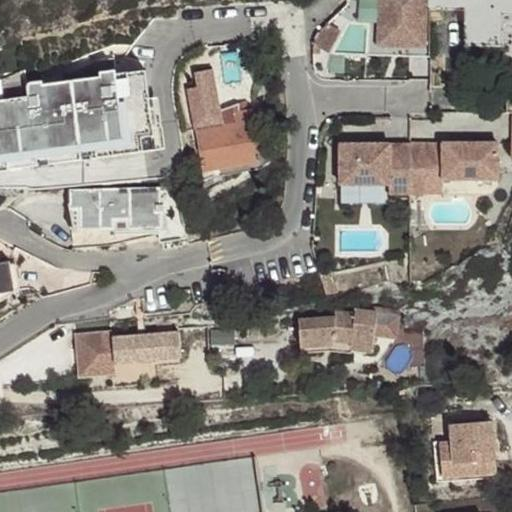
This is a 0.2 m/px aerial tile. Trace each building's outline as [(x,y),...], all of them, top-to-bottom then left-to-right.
[(425,46),(426,0),(379,0),(378,45),(425,46)] [(511,15),(511,0),(428,0),(429,20),(442,20),(442,11),(466,11),(466,46),(503,47),(503,22),(498,21),(498,15),(511,15)] [(429,47),(425,46),(378,45),(365,45),(365,55),(429,56),(429,47)] [(155,136),(145,72),(116,76),(116,71),(100,73),(101,78),(44,86),(44,83),(35,84),(33,84),(32,84),(31,85),(30,87),(29,88),(29,89),(28,93),(31,108),(18,110),(18,115),(0,117),(0,173),(128,155),(126,141),(155,136)] [(257,161),(252,137),(259,136),(255,108),(252,108),(252,105),(248,105),(247,101),(232,107),(235,122),(216,126),(214,111),(192,115),(203,171),(257,161)] [(157,151),(155,136),(126,141),(128,155),(157,151)] [(498,178),(498,142),(410,143),(411,194),(428,193),(427,170),(443,170),(443,178),(498,178)] [(411,194),(410,143),(340,143),(341,184),(390,184),(391,194),(411,194)] [(443,178),(443,170),(427,170),(428,193),(443,193),(443,178)] [(70,192),(72,232),(112,230),(162,227),(162,223),(183,222),(176,186),(70,192)] [(162,227),(112,230),(112,236),(161,234),(163,243),(186,238),(183,222),(162,223),(162,227)] [(0,294),(15,291),(13,280),(10,261),(0,262),(0,294)] [(0,301),(4,300),(20,289),(18,279),(13,280),(15,291),(0,294),(0,301)] [(230,302),(231,292),(213,290),(211,300),(230,302)] [(373,354),(378,312),(356,310),(355,314),(335,311),(334,318),(299,320),(301,354),(331,352),(351,353),(351,352),(373,354)] [(112,332),(77,335),(78,350),(84,350),(84,360),(80,361),(80,376),(116,374),(115,363),(181,358),(179,332),(113,337),(112,332)] [(497,474),(493,421),(450,425),(451,441),(454,477),(497,474)] [(454,477),(451,441),(439,442),(443,478),(454,477)]
